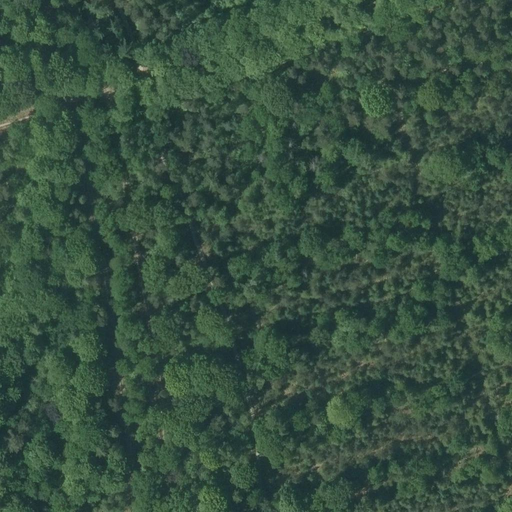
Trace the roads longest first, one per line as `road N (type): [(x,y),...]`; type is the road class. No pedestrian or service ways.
road 1 (track): [(169,511),(153,344),(108,91)]
road 2 (track): [(143,77),(341,0)]
